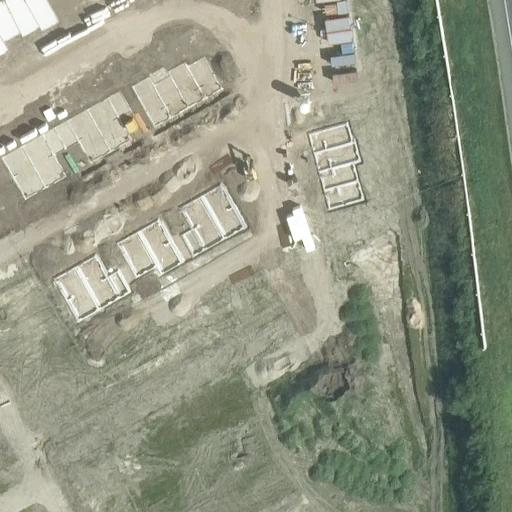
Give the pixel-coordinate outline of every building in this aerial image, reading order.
[(23,0),(5,0),(2,2),(19,31),(36,22),(23,0)] [(45,0),(23,0),(36,22),(52,13),(45,0)] [(156,1),(147,6),(152,15),(161,10),(156,1)] [(2,2),(0,3),(0,36),(2,41),(19,31),(2,2)] [(147,6),(138,11),(143,20),(152,15),(147,6)] [(168,14),(160,19),(165,28),(173,23),(168,14)] [(160,19),(151,24),(155,33),(165,28),(160,19)] [(123,20),(114,25),(119,34),(127,29),(123,20)] [(114,25),(105,30),(110,39),(119,34),(114,25)] [(135,33),(126,38),(131,46),(140,41),(135,33)] [(126,38),(117,43),(122,52),(131,46),(126,38)] [(65,52),(56,57),(61,66),(70,61),(65,52)] [(56,57),(47,62),(52,71),(61,66),(56,57)] [(204,59),(187,68),(205,100),(222,90),(204,59)] [(75,67),(66,72),(70,80),(79,75),(75,67)] [(187,68),(170,78),(188,109),(205,100),(187,68)] [(31,71),(22,76),(27,85),(36,80),(31,71)] [(66,72),(57,77),(62,85),(70,80),(66,72)] [(22,76),(13,81),(18,90),(27,85),(22,76)] [(170,78),(154,87),(171,118),(188,109),(170,78)] [(154,87),(137,96),(155,128),(171,118),(154,87)] [(9,103),(1,108),(5,117),(14,112),(9,103)] [(112,108),(92,119),(111,152),(131,141),(112,108)] [(92,119),(73,130),(91,163),(111,152),(92,119)] [(392,122),(382,124),(385,134),(394,132),(392,122)] [(344,125),(312,134),(317,153),(349,144),(344,125)] [(394,132),(385,134),(387,144),(397,141),(394,132)] [(349,144),(317,153),(322,171),(354,162),(349,144)] [(47,145),(27,156),(46,189),(65,178),(47,145)] [(27,156),(7,167),(26,200),(46,189),(27,156)] [(406,158),(396,160),(399,170),(408,167),(406,158)] [(354,162),(322,171),(327,190),(359,181),(354,162)] [(408,167),(399,170),(401,179),(411,177),(408,167)] [(359,181),(327,190),(332,208),(364,199),(359,181)] [(219,185),(199,196),(218,229),(238,218),(219,185)] [(199,196),(179,207),(198,240),(218,229),(199,196)] [(157,220),(137,231),(155,264),(175,253),(157,220)] [(137,231),(117,242),(135,275),(155,264),(137,231)] [(94,255),(74,266),(92,299),(112,288),(94,255)] [(249,263),(240,268),(244,277),(253,272),(249,263)] [(74,266),(54,278),(72,311),(92,299),(74,266)] [(240,268),(231,273),(236,282),(244,277),(240,268)] [(33,294),(13,305),(31,338),(51,327),(33,294)] [(186,298),(177,303),(181,312),(190,307),(186,298)] [(177,303),(168,308),(173,317),(181,312),(177,303)] [(13,305),(0,312),(0,328),(11,349),(31,338),(13,305)] [(204,320),(188,329),(206,360),(222,351),(204,320)] [(188,329),(173,338),(191,369),(206,360),(188,329)] [(123,333),(114,338),(119,347),(128,342),(123,333)] [(114,338),(105,343),(110,352),(119,347),(114,338)] [(173,338),(157,347),(175,378),(191,369),(173,338)] [(157,347),(141,356),(159,387),(175,378),(157,347)] [(141,356),(126,364),(144,396),(159,387),(141,356)] [(112,372),(96,381),(114,412),(130,404),(112,372)] [(231,380),(221,386),(225,393),(235,387),(231,380)] [(96,381),(81,390),(98,421),(114,412),(96,381)] [(216,389),(205,395),(209,402),(220,396),(216,389)] [(81,390),(65,399),(83,430),(98,421),(81,390)] [(239,393),(228,399),(232,406),(243,400),(239,393)] [(205,395),(195,401),(199,408),(209,402),(205,395)] [(65,399),(49,408),(67,439),(83,430),(65,399)] [(223,402),(212,408),(216,415),(227,409),(223,402)] [(49,408),(34,417),(51,448),(67,439),(49,408)] [(212,408),(202,414),(206,421),(216,415),(212,408)] [(186,410),(176,416),(180,423),(190,417),(186,410)] [(176,416),(165,422),(169,429),(180,423),(176,416)] [(190,417),(180,423),(184,430),(194,424),(190,417)] [(261,421),(246,430),(263,461),(279,452),(261,421)] [(180,423),(169,429),(173,436),(184,430),(180,423)] [(246,430),(230,439),(248,470),(263,461),(246,430)] [(141,436),(130,442),(134,449),(145,443),(141,436)] [(230,439),(214,448),(232,479),(248,470),(230,439)] [(130,442),(120,448),(124,455),(134,449),(130,442)] [(145,443),(134,449),(138,456),(149,450),(145,443)] [(214,448),(199,456),(216,488),(232,479),(214,448)] [(134,449),(124,455),(128,462),(138,456),(134,449)] [(108,450),(97,456),(101,463),(112,457),(108,450)] [(97,456),(87,462),(91,469),(101,463),(97,456)] [(199,456),(183,465),(201,497),(216,488),(199,456)] [(115,463),(105,469),(108,476),(119,470),(115,463)] [(82,465),(71,471),(75,478),(86,472),(82,465)] [(105,469),(94,475),(98,482),(108,476),(105,469)] [(169,473),(153,482),(170,511),(173,511),(187,505),(169,473)] [(89,478),(78,484),(82,491),(93,485),(89,478)] [(170,511),(153,482),(138,491),(149,511),(170,511)] [(149,511),(138,491),(122,500),(128,511),(149,511)] [(312,511),(305,499),(290,508),(292,511),(312,511)] [(128,511),(122,500),(106,509),(108,511),(128,511)]
